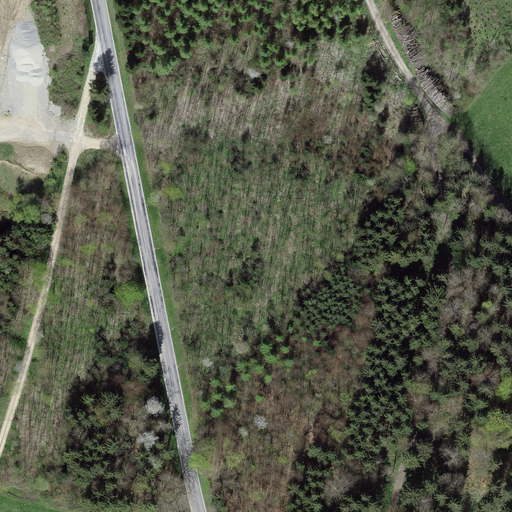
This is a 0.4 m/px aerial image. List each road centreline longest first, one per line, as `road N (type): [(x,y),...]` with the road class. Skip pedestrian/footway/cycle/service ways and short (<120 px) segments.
road 1 (tertiary): [(98,0),(199,511)]
road 2 (track): [(104,30),(0,444)]
road 3 (track): [(389,511),(448,302),(435,118)]
road 4 (track): [(435,118),(370,0)]
road 5 (track): [(511,216),(435,118)]
